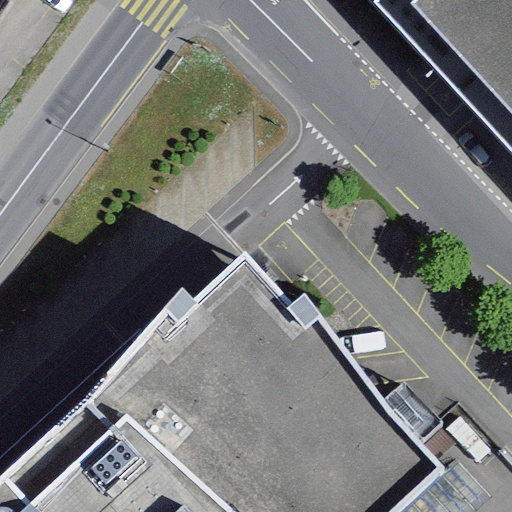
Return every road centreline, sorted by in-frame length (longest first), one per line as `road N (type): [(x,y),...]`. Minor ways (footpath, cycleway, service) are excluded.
road 1 (residential): [(257,0),(511,259)]
road 2 (tertiary): [(0,220),(159,0)]
